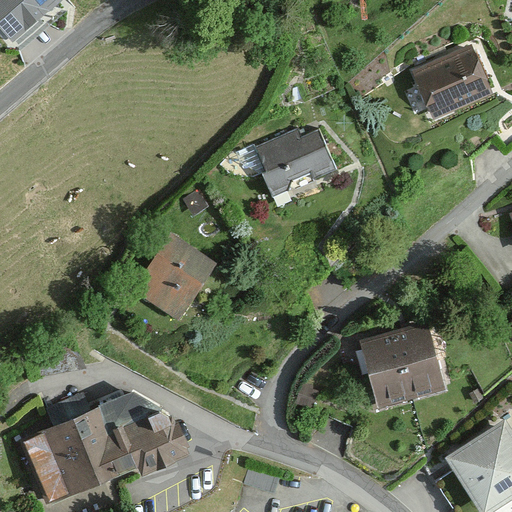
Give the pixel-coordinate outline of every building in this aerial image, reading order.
[(60,0),(0,0),(0,26),(11,41),(61,1),(60,0)] [(465,45),(403,72),(424,121),(486,94),(465,45)] [(291,130),(246,146),(264,196),(281,190),(277,180),(302,171),(305,180),(328,171),(314,131),(294,138),(291,130)] [(177,201),(186,216),(203,206),(194,191),(177,201)] [(511,208),(502,212),(511,237),(511,208)] [(115,287),(168,322),(208,261),(155,226),(115,287)] [(353,340),(370,407),(439,389),(421,322),(353,340)] [(11,436),(37,502),(126,464),(130,472),(177,452),(174,445),(179,442),(159,406),(125,389),(11,436)] [(511,430),(506,421),(446,458),(479,511),(489,511),(511,498),(511,430)]
